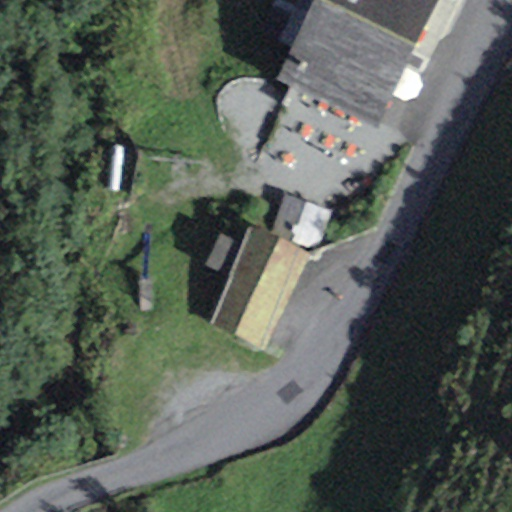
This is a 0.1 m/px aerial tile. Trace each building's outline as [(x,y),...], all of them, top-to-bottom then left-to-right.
[(281,0),(300,9),(284,42),(307,52),(293,80),(370,116),(426,0),(281,0)] [(121,169),(109,168),(103,235),(115,236),(121,169)] [(280,231),(312,243),(321,221),(289,209),(280,231)] [(253,237),(213,320),(264,344),(305,259),(253,237)] [(207,266),(228,276),(242,248),(221,238),(207,266)]
